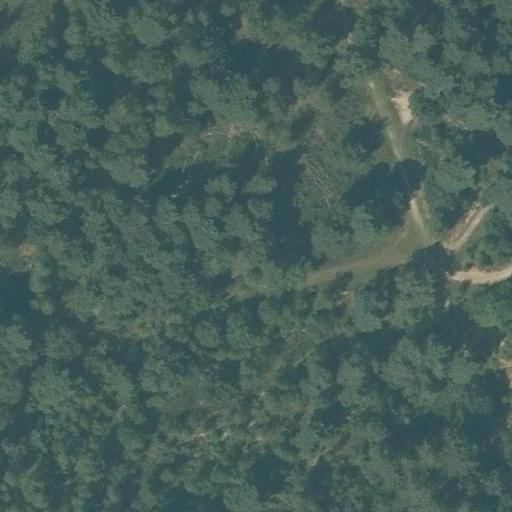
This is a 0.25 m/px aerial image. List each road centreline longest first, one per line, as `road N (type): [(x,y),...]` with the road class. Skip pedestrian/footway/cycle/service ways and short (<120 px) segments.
road 1 (track): [(0,366),(426,240)]
road 2 (track): [(426,240),(340,0)]
road 3 (track): [(426,240),(511,477)]
